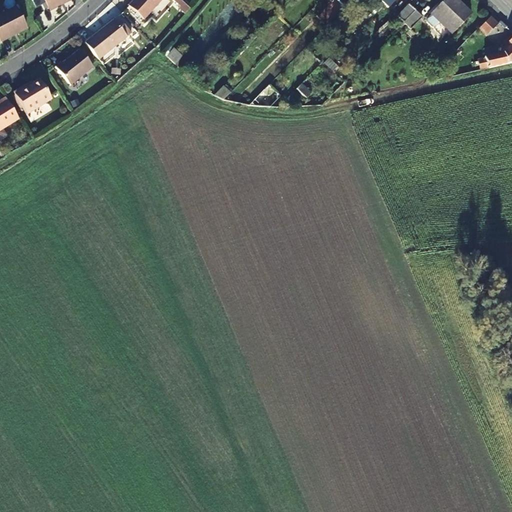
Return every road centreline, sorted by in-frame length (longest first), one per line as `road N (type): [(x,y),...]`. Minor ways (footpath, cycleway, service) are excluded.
road 1 (track): [(151,67),(213,104),(286,115),(511,69)]
road 2 (residential): [(96,0),(0,75)]
